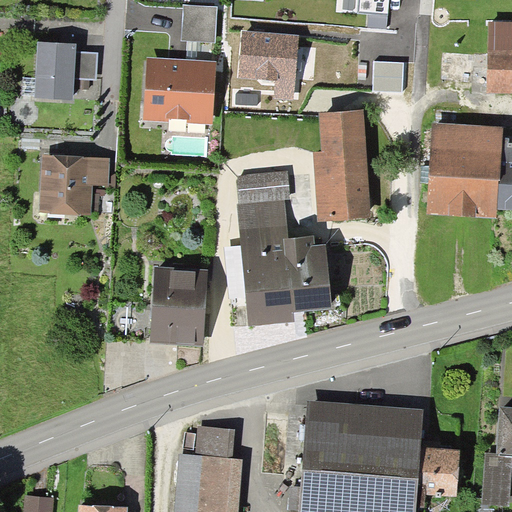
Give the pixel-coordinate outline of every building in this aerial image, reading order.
[(184,7),(182,42),(211,43),(213,9),(184,7)] [(487,86),(511,86),(511,7),(489,8),(487,86)] [(298,36),(243,32),(239,76),(275,79),(274,98),(293,100),(298,36)] [(68,101),(72,46),(38,44),(35,99),(68,101)] [(206,120),(209,69),(149,65),(146,117),(206,120)] [(328,218),(364,216),(357,115),(321,117),(328,218)] [(511,207),(511,148),(506,148),(506,142),(499,142),(498,148),(431,143),(427,202),(511,207)] [(85,210),(87,163),(44,160),(42,208),(85,210)] [(240,204),(286,199),(283,174),(238,178),(240,204)] [(329,306),(323,248),(286,252),(281,204),(237,209),(241,249),(228,250),(230,300),(246,298),(247,314),(329,306)] [(154,272),(149,340),(200,343),(204,275),(154,272)] [(487,455),(484,500),(503,502),(505,477),(511,477),(511,411),(501,410),(497,456),(487,455)] [(406,511),(407,503),(421,504),(422,491),(434,492),(434,496),(438,497),(439,492),(453,494),(456,453),(449,453),(449,448),(437,447),(436,452),(417,450),(419,426),(398,425),(399,424),(308,418),(302,490),(291,489),(289,511),(406,511)] [(199,429),(197,458),(180,456),(175,511),(226,511),(230,461),(225,460),(228,431),(199,429)] [(48,511),(49,501),(25,499),(24,511),(48,511)]
